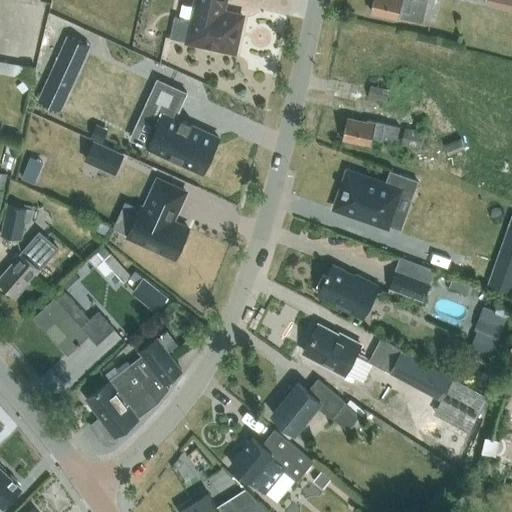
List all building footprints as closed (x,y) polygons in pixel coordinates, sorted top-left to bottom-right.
[(197,0),(188,41),(206,44),(207,47),(216,49),(219,47),(235,51),(243,16),(223,11),(225,0),(197,0)] [(374,0),(372,11),(400,17),(400,16),(423,22),(428,0),(427,0),(374,0)] [(511,0),(485,0),(485,3),(511,9),(511,0)] [(69,34),(46,85),(64,93),(87,43),(69,34)] [(0,70),(25,74),(27,63),(0,58),(0,70)] [(391,88),(370,84),(368,96),(388,101),(391,88)] [(160,92),(146,130),(165,136),(156,160),(212,181),(225,145),(181,128),(190,103),(160,92)] [(397,141),(400,126),(369,119),(368,122),(348,117),(344,138),(372,144),(374,136),(397,141)] [(422,147),(425,130),(406,126),(402,143),(422,147)] [(125,153),(95,139),(86,158),(116,172),(125,153)] [(39,171),(27,166),(23,177),(35,182),(39,171)] [(0,171),(0,188),(3,190),(8,173),(0,171)] [(401,185),(404,176),(391,171),(388,180),(401,185)] [(336,206),(386,223),(398,189),(348,172),(336,206)] [(174,212),(176,213),(186,191),(159,178),(146,208),(142,206),(129,235),(176,257),(189,228),(173,220),(170,219),(174,212)] [(433,224),(451,228),(458,204),(440,199),(433,224)] [(9,204),(2,235),(22,239),(26,220),(31,221),(34,209),(9,204)] [(487,245),(491,233),(456,221),(449,242),(447,241),(441,259),(480,272),(485,258),(473,254),(477,242),(487,245)] [(489,283),(511,291),(511,288),(511,231),(507,230),(489,283)] [(58,248),(55,245),(41,233),(35,240),(35,239),(10,268),(11,269),(0,281),(15,294),(26,282),(27,283),(58,248)] [(97,253),(92,257),(99,266),(108,275),(114,269),(125,282),(128,279),(132,276),(131,275),(105,245),(97,253)] [(323,285),(319,293),(365,316),(380,287),(364,278),(364,280),(334,264),(330,271),(329,270),(327,274),(325,273),(319,284),(323,285)] [(135,270),(131,275),(132,276),(128,279),(137,286),(144,277),(135,270)] [(81,276),(75,271),(63,282),(68,288),(81,276)] [(391,286),(425,298),(430,284),(397,271),(391,286)] [(156,311),(167,297),(156,287),(144,301),(156,311)] [(91,319),(66,291),(58,299),(56,297),(35,316),(69,353),(89,335),(98,344),(115,329),(100,312),(91,319)] [(484,332),(477,351),(492,357),(499,337),(508,314),(491,308),(483,331),(484,332)] [(347,338),(321,324),(306,352),(346,374),(362,344),(348,336),(347,338)] [(182,369),(157,336),(140,349),(144,353),(131,363),(128,359),(118,367),(121,372),(87,397),(116,435),(140,417),(139,416),(160,400),(159,400),(170,386),(166,381),(182,369)] [(392,371),(421,387),(420,390),(433,398),(446,373),(403,350),(392,371)] [(479,368),(474,382),(484,386),(489,372),(479,368)] [(347,402),(319,379),(319,380),(320,380),(311,392),(299,382),(273,413),(299,434),(321,407),(335,418),(347,402)] [(449,431),(462,438),(470,423),(457,416),(449,431)] [(263,445),(253,437),(232,463),(267,492),(285,470),(298,480),(314,460),(276,429),(263,445)] [(0,505),(19,486),(16,482),(17,481),(10,474),(9,476),(0,467),(0,505)] [(324,488),(333,478),(322,469),(313,480),(324,488)] [(267,511),(269,511),(259,501),(240,511),(232,498),(218,507),(209,493),(181,511),(182,511),(267,511)]
